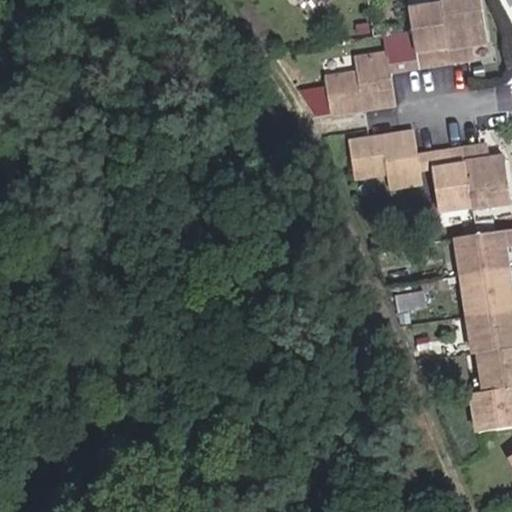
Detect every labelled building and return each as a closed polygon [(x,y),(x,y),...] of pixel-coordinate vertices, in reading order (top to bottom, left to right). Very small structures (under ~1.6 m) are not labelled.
[(393,75),(477,62),(475,49),(482,49),(491,47),(483,0),(457,0),(442,2),(442,6),(411,10),(418,54),(390,58),(390,54),(356,60),(358,74),(328,78),(333,119),(398,108),(393,75)] [(475,49),(477,62),(484,61),(482,49),(475,49)] [(424,188),(422,175),(419,156),(416,143),(415,132),(352,142),(358,185),(390,180),(392,194),(424,188)] [(495,143),(487,145),(490,158),(496,156),(498,157),(495,143)] [(487,145),(466,148),(476,214),(511,208),(511,198),(505,155),(498,157),(496,156),(490,158),(487,145)] [(476,214),(466,148),(432,154),(434,173),(442,219),(476,214)] [(434,173),(432,154),(419,156),(422,175),(434,173)] [(462,281),(511,271),(511,267),(509,249),(511,248),(511,231),(455,241),(462,281)] [(469,320),(511,312),(511,271),(462,281),(469,320)] [(511,312),(469,320),(475,356),(479,355),(511,349),(511,312)] [(511,349),(479,355),(485,394),(511,389),(511,349)] [(511,389),(485,394),(474,397),(479,434),(511,429),(511,389)]
